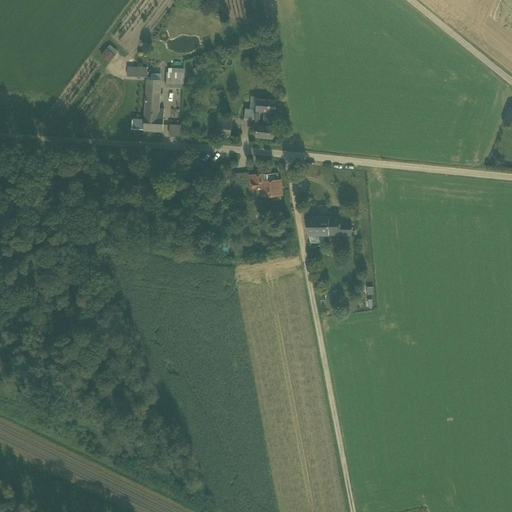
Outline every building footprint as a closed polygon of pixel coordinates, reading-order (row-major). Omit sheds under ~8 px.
[(108,62),(118,51),(110,45),(101,56),(108,62)] [(127,77),(147,78),(148,68),(128,67),(127,77)] [(151,78),(147,78),(147,81),(161,82),(161,74),(151,73),(151,78)] [(166,88),(184,88),(184,74),(171,74),(167,74),(166,88)] [(147,81),(144,120),(144,130),(163,131),(164,109),(159,108),(161,82),(147,81)] [(260,111),(269,112),(276,112),(277,101),(257,100),(257,111),(260,111)] [(246,122),(254,122),(255,111),(246,110),(246,122)] [(275,127),(276,112),(269,112),(268,127),(275,127)] [(132,129),(144,130),(144,120),(133,120),(132,129)] [(216,135),(229,136),(230,123),(217,122),(216,135)] [(169,136),(181,137),(181,125),(169,124),(169,136)] [(275,141),(275,127),(268,127),(259,126),(258,140),(275,141)] [(245,175),(249,175),(249,172),(236,173),(237,184),(246,183),(245,175)] [(250,189),(261,188),(269,188),(268,181),(267,174),(267,173),(249,175),(250,183),(250,189)] [(278,180),(268,181),(269,188),(261,188),(262,196),(282,195),(281,180),(278,180)] [(309,235),(329,235),(329,216),(305,216),(309,235)] [(329,235),(351,235),(351,222),(340,222),(340,216),(329,216),(329,235)]
